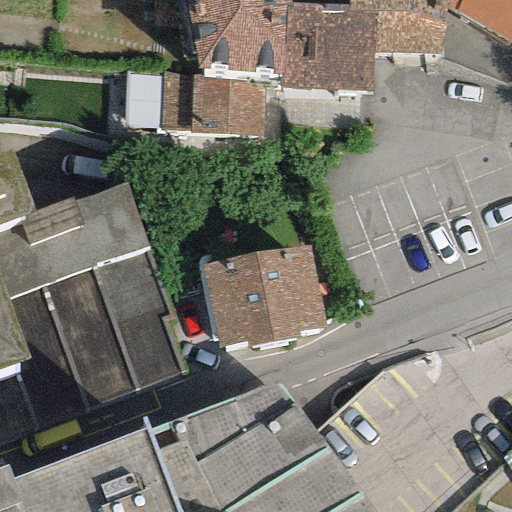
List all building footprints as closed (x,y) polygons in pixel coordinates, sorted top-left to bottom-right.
[(289,0),(183,0),(194,69),(281,75),(286,4),(290,3),(289,0)] [(345,0),(346,6),(346,13),(375,14),(373,53),(441,53),(441,22),(445,8),(448,0),(345,0)] [(511,0),(448,0),(445,8),(511,43),(511,42),(511,0)] [(290,3),(286,4),(281,75),(280,88),(370,93),(373,53),(375,14),(346,13),(346,6),(290,3)] [(264,85),(161,72),(155,132),(261,139),(264,85)] [(0,155),(0,368),(29,358),(0,277),(0,236),(35,224),(32,216),(9,153),(0,155)] [(0,277),(29,358),(0,368),(0,433),(184,367),(165,313),(175,310),(128,181),(32,216),(35,224),(0,236),(0,277)] [(313,244),(197,264),(212,347),(328,326),(313,244)] [(400,360),(327,415),(359,456),(432,402),(400,360)] [(367,511),(275,387),(175,436),(0,504),(0,511),(367,511)]
